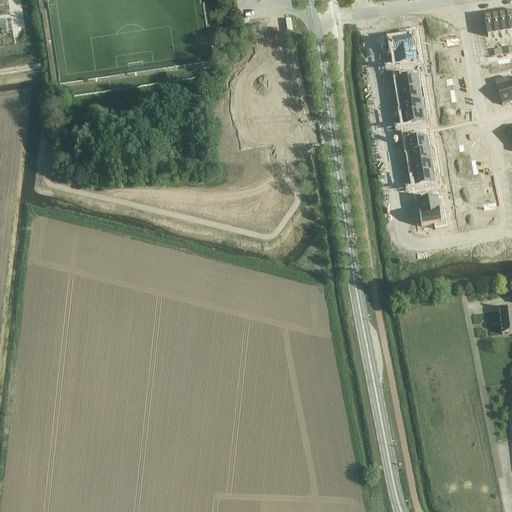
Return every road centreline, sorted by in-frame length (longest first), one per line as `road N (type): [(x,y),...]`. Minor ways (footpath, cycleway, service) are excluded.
road 1 (residential): [(460,0),(510,231),(414,245),(400,231),(363,13)]
road 2 (tertiary): [(400,511),(313,21)]
